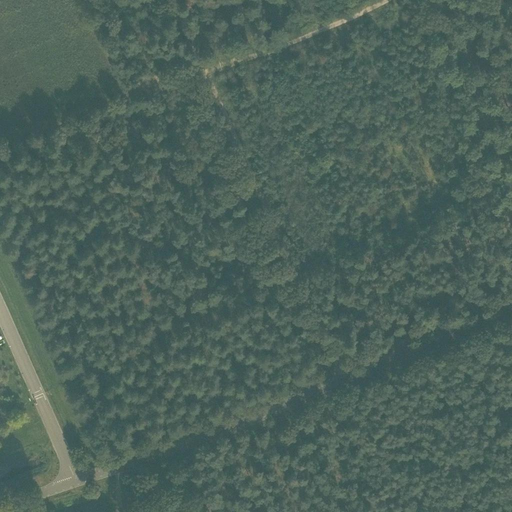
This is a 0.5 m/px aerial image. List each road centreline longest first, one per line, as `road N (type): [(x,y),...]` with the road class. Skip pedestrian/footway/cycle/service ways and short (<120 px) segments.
road 1 (tertiary): [(0,506),(250,419),(511,305)]
road 2 (track): [(344,379),(174,0)]
road 3 (track): [(388,0),(276,49),(122,96)]
